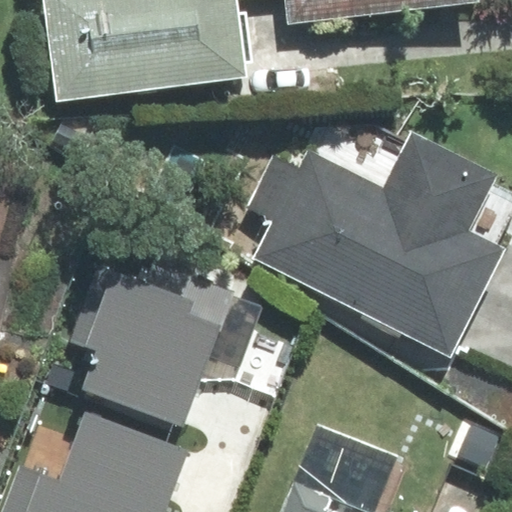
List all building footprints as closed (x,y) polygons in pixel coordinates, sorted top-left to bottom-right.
[(56,0),(70,95),(260,69),(250,0),(56,0)] [(294,0),(297,23),(483,0),(294,0)] [(511,283),(511,191),(308,100),(258,211),(280,221),(260,264),(477,362),(511,283)] [(389,511),(313,473),(293,511),(389,511)] [(62,511),(20,494),(12,511),(62,511)]
